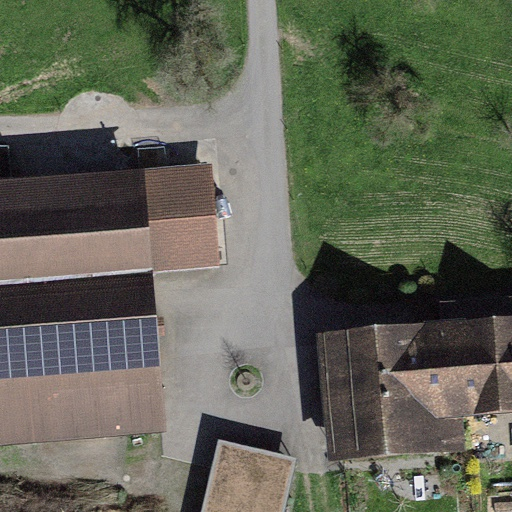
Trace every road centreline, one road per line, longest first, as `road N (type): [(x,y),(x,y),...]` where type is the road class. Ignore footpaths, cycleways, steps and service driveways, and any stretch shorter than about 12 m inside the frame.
road 1 (track): [(251,0),(276,300),(310,443)]
road 2 (track): [(258,116),(0,131)]
